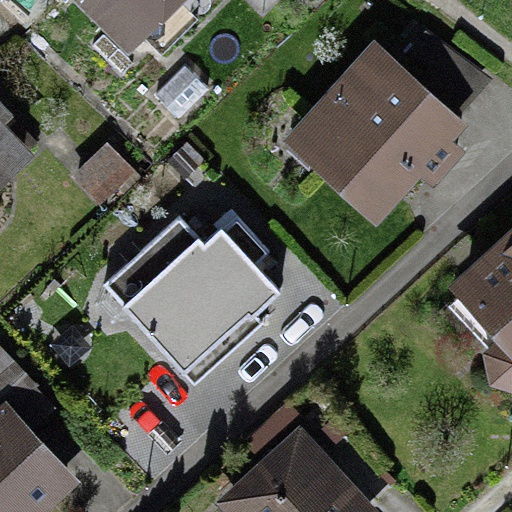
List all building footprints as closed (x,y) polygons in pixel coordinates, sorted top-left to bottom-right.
[(104,0),(154,53),(195,14),(181,0),(104,0)] [(472,122),(375,40),(287,143),(384,225),(472,122)] [(0,189),(39,152),(0,111),(0,189)] [(135,176),(104,141),(68,173),(99,208),(135,176)] [(107,284),(195,382),(286,300),(223,229),(207,244),(182,217),(107,284)] [(511,245),(468,285),(507,327),(494,345),(501,374),(511,377),(511,245)] [(28,511),(64,478),(7,417),(0,423),(0,511),(28,511)] [(383,511),(305,427),(222,502),(231,511),(383,511)]
